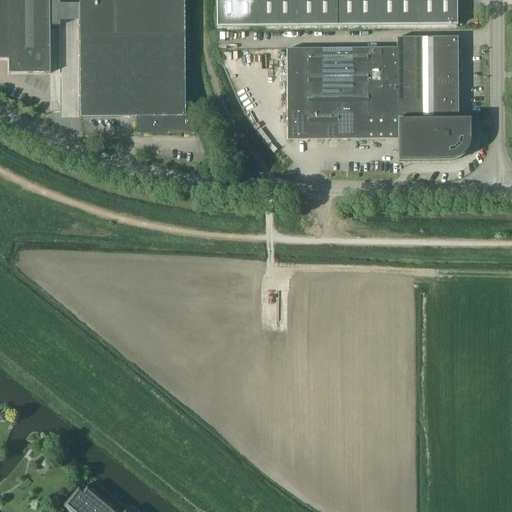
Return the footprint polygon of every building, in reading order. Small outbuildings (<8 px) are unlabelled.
[(49,0),(0,0),(0,59),(9,59),(9,73),(50,73),(50,25),(60,25),(59,1),(50,1),(49,0)] [(79,0),(80,117),(137,117),(137,134),(194,133),(194,109),(185,108),(184,0),(79,0)] [(458,25),(458,24),(457,0),(216,0),(217,27),(458,25)] [(398,139),(398,159),(439,159),(438,139),(458,138),(458,37),(397,38),(397,49),(287,49),(288,139),(398,139)] [(53,463),(46,458),(40,465),(47,471),(53,463)] [(128,511),(126,510),(124,511),(116,511),(87,488),(83,492),(79,488),(64,506),(71,511),(128,511)]
